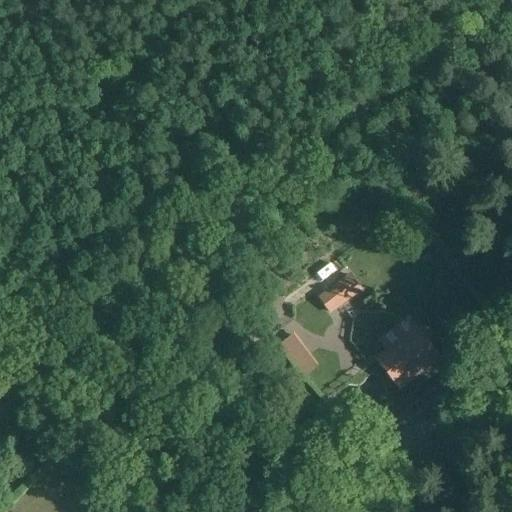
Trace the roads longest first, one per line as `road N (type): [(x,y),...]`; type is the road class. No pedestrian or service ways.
road 1 (secondary): [(311,511),(511,356)]
road 2 (unclassified): [(147,511),(0,355)]
